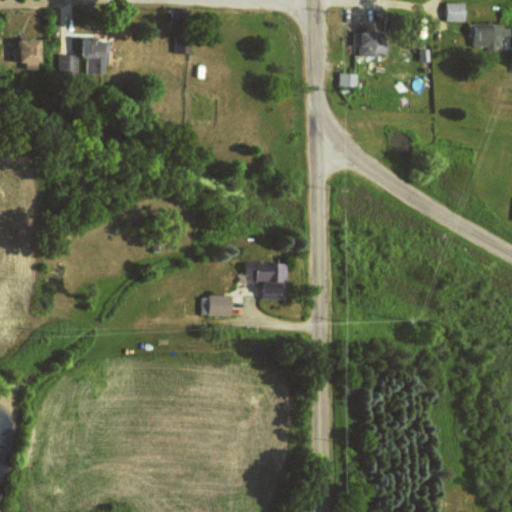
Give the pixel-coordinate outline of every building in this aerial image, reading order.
[(461,22),(461,3),(442,3),(442,21),(461,22)] [(505,40),(506,27),(486,26),(486,29),(468,28),(468,52),(495,52),(495,39),(505,40)] [(44,39),(15,39),(16,62),(27,61),(27,68),(36,68),(36,62),(45,62),(44,39)] [(355,74),(336,73),(335,87),(355,87),(355,74)] [(280,263),(238,263),(238,276),(252,276),(251,299),(280,300),(280,263)] [(225,295),(198,295),(197,315),(225,315),(225,295)]
